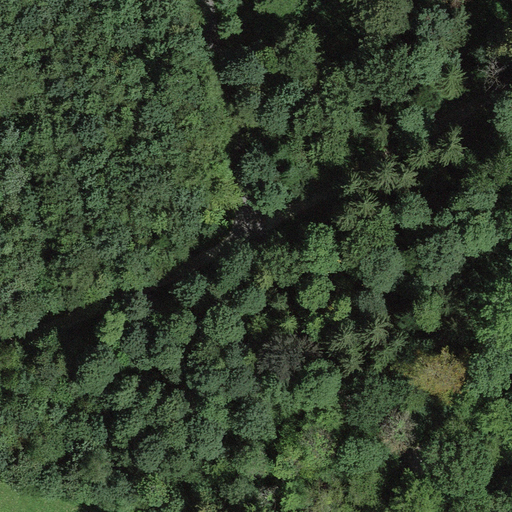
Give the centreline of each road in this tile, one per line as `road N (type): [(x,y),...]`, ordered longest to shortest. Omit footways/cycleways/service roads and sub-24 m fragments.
road 1 (track): [(511,74),(255,246),(202,256),(0,340)]
road 2 (track): [(433,511),(333,384),(255,246),(204,0)]
